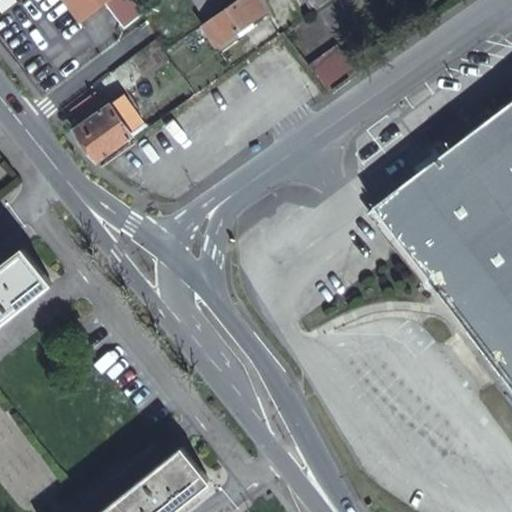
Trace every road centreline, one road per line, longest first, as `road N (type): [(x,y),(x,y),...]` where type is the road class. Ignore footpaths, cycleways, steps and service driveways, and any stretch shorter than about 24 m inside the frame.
road 1 (residential): [(242,183),(511,0)]
road 2 (secondary): [(68,183),(116,266),(239,408)]
road 3 (secondary): [(348,511),(266,365),(213,294)]
road 4 (residential): [(165,246),(177,304),(227,362),(239,408)]
road 5 (secondary): [(239,408),(329,511)]
